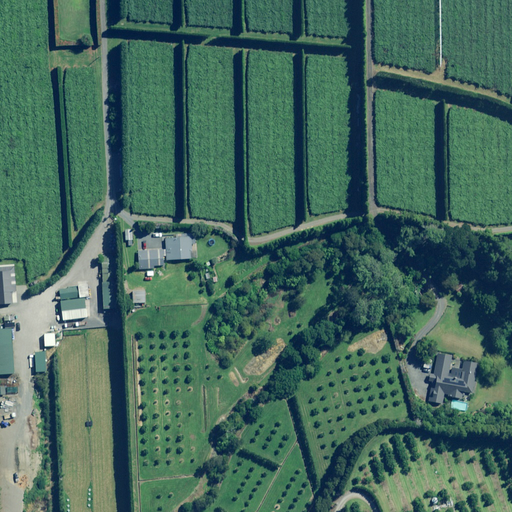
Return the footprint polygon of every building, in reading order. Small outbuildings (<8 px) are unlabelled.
[(193,251),(193,238),(166,239),(167,260),(192,259),(192,251),(193,251)] [(160,268),(159,250),(139,251),(140,269),(160,268)] [(115,256),(99,257),(100,263),(103,263),(105,310),(117,309),(117,295),(116,272),(115,256)] [(16,278),(15,270),(0,271),(0,285),(12,285),(11,278),(16,278)] [(86,295),(88,295),(86,284),(56,289),(57,299),(62,299),(86,295)] [(15,303),(14,287),(3,287),(3,288),(0,288),(0,298),(4,299),(4,304),(15,303)] [(86,295),(62,299),(64,315),(88,312),(87,307),(86,296),(86,295)] [(0,373),(16,372),(13,329),(0,330),(0,373)] [(453,356),(438,353),(435,374),(431,374),(430,381),(432,382),(429,401),(443,403),(444,395),(463,398),(464,392),(475,393),(479,365),(465,363),(464,369),(451,367),(453,356)]
